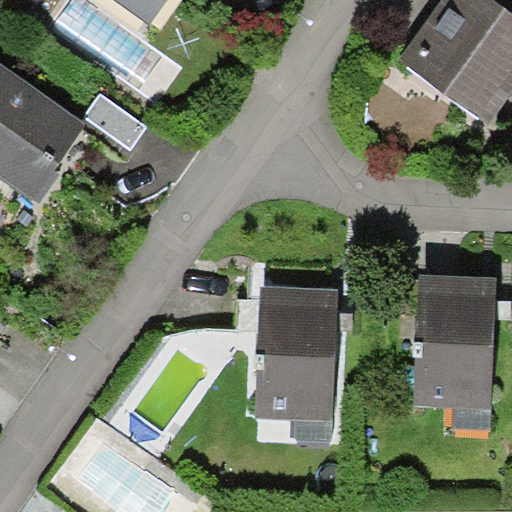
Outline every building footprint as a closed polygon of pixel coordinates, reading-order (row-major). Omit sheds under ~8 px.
[(117,0),(151,23),(167,0),(117,0)] [(511,92),(511,12),(495,0),(441,0),(429,17),(399,59),(489,124),(511,92)] [(0,62),(0,175),(39,203),(54,181),(59,174),(53,170),(86,122),(0,62)] [(147,127),(101,95),(85,116),(131,149),(147,127)] [(464,275),(419,273),(414,405),(491,408),(497,276),(464,275)] [(301,287),(261,285),(255,417),(333,420),(338,288),(301,287)]
